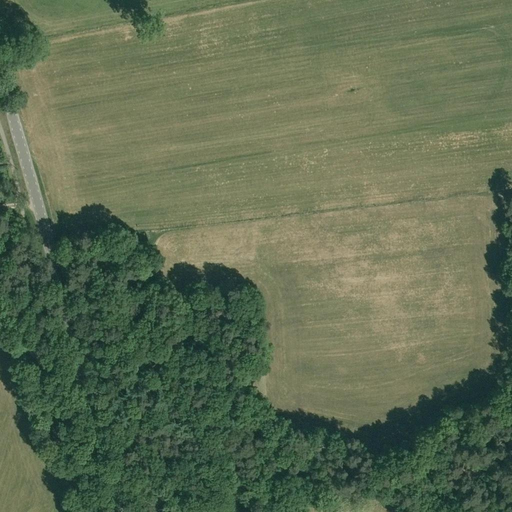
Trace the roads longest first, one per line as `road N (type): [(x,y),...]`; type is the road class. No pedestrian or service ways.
road 1 (tertiary): [(125,511),(0,73)]
road 2 (track): [(481,511),(299,432),(237,420),(179,421),(91,392)]
